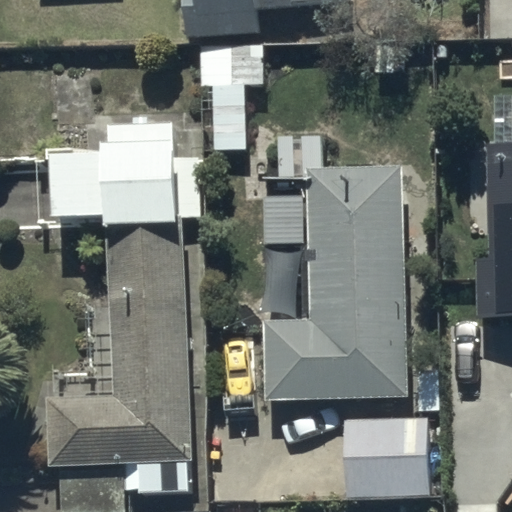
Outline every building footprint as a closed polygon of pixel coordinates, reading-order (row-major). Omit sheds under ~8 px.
[(347,0),(178,0),(181,42),(258,40),(257,16),(298,14),(298,8),(348,5),(347,0)] [(264,53),(194,54),(195,131),(181,131),(182,162),(197,161),(197,158),(245,157),(244,94),(264,93),(264,53)] [(46,475),(62,474),(63,511),(127,511),(127,494),(137,494),(137,501),(187,499),(185,469),(189,469),(184,336),(179,129),(105,131),(106,153),(28,156),(31,236),(95,233),(95,239),(108,239),(114,403),(44,406),(46,475)] [(511,141),(486,142),(489,257),(477,258),(478,317),(511,316),(511,141)] [(393,406),(389,175),(373,175),(373,161),(353,161),(353,178),(294,178),(298,331),(252,331),(253,408),(393,406)] [(349,428),(350,504),(430,504),(429,427),(349,428)]
